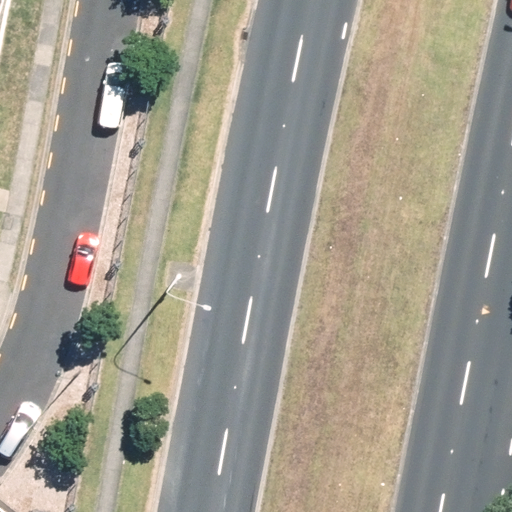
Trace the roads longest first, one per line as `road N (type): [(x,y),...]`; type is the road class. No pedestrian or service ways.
road 1 (primary): [(189,511),(305,0)]
road 2 (residential): [(114,0),(49,320),(0,433)]
road 3 (primary): [(511,122),(439,511)]
